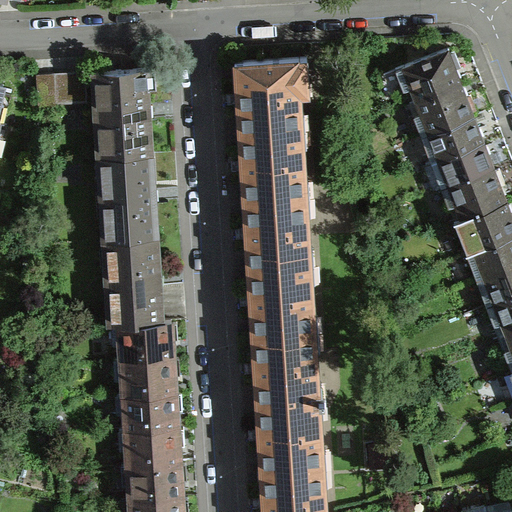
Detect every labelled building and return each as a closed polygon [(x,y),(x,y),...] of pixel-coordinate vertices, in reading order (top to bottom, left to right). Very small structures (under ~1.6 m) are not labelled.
[(416,98),(417,98),(461,81),(461,80),(456,67),(460,65),(457,56),(454,49),(450,51),(448,46),(395,67),(404,89),(411,86),(416,98)] [(307,56),(234,60),(236,87),(239,129),(305,125),(304,108),(301,108),(300,92),(309,92),(307,56)] [(155,66),(95,70),(100,154),(150,151),(147,100),(146,86),(156,85),(155,66)] [(53,72),(55,102),(87,100),(85,71),(53,72)] [(53,72),(37,74),(39,105),(55,104),(55,102),(53,72)] [(464,91),(461,81),(417,98),(421,110),(414,113),(422,133),(429,130),(473,113),(472,109),(476,107),(470,93),(466,95),(464,91)] [(429,130),(439,156),(483,139),(476,121),(473,113),(429,130)] [(240,154),(243,197),(309,193),(308,175),(305,175),(303,143),(306,142),(305,125),(239,129),(240,154)] [(486,146),(483,139),(439,156),(449,182),(493,165),(486,146)] [(104,238),(156,235),(152,183),(150,151),(100,154),(99,155),(104,238)] [(457,202),(462,214),(506,197),(500,183),(504,181),(501,174),(499,167),(495,169),(493,165),(449,182),(442,185),(449,204),(457,202)] [(245,222),(247,264),(314,260),(312,243),(310,243),(308,211),(310,210),(309,193),(243,197),(245,222)] [(467,250),(474,247),(511,232),(511,211),(511,212),(509,206),(506,197),(462,214),(454,217),(467,250)] [(511,232),(474,247),(478,257),(471,260),(477,276),(484,273),(511,262),(511,232)] [(125,321),(162,319),(158,264),(156,235),(104,238),(109,322),(125,321)] [(315,277),(314,260),(247,264),(249,289),(252,332),(318,327),(317,309),(314,310),(312,277),(315,277)] [(511,262),(484,273),(495,299),(511,292),(511,262)] [(511,292),(495,299),(487,302),(495,322),(502,319),(507,332),(511,330),(511,292)] [(120,341),(121,357),(127,356),(173,353),(172,338),(178,337),(177,328),(177,320),(171,320),(171,318),(162,319),(125,321),(126,341),(120,341)] [(319,345),(318,327),(252,332),(253,354),(256,399),(325,394),(325,391),(322,391),(321,378),(318,378),(316,345),(319,345)] [(129,391),(175,389),(175,373),(180,372),(179,364),(179,355),(173,356),(173,353),(127,356),(128,376),(122,376),(123,392),(129,391)] [(131,427),(178,424),(177,408),(182,407),(181,399),(181,390),(176,391),(175,389),(129,391),(130,411),(124,411),(125,427),(131,427)] [(325,394),(256,399),(258,423),(260,466),(326,462),(325,444),(323,444),(320,412),(323,411),(322,398),(325,398),(325,394)] [(133,446),(126,446),(127,462),(180,459),(179,443),(184,443),(184,434),(183,425),(178,426),(178,424),(131,427),(133,446)] [(122,482),(129,482),(130,497),(182,494),(181,478),(187,478),(186,469),(185,461),(180,461),(180,459),(127,462),(121,463),(122,482)] [(329,511),(330,511),(327,511),(325,480),(328,480),(326,462),(260,466),(262,491),(263,511),(329,511)] [(188,495),(182,496),(182,494),(130,497),(118,498),(119,511),(188,511),(188,504),(188,495)] [(487,511),(486,503),(462,509),(462,511),(487,511)]
